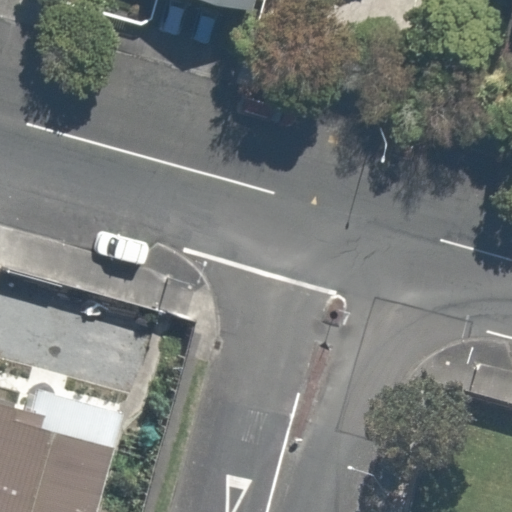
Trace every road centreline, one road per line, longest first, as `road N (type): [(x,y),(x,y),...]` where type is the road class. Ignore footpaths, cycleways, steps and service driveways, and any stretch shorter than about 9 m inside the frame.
road 1 (residential): [(351,212),(0,115)]
road 2 (residential): [(351,212),(268,511)]
road 3 (residential): [(511,257),(351,212)]
